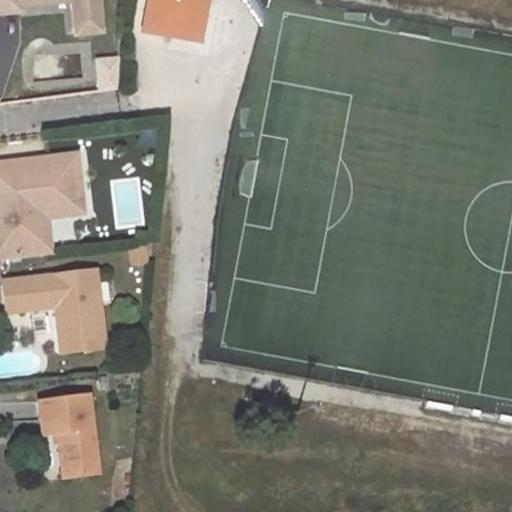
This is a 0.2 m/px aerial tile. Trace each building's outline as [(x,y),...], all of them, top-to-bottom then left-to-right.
[(93,33),(90,0),(0,0),(0,12),(13,11),(13,6),(12,0),(65,0),(65,2),(67,35),(93,33)] [(147,0),(143,25),(205,37),(211,0),(147,0)] [(98,93),(121,91),(119,57),(96,59),(98,93)] [(73,153),(0,161),(0,255),(3,255),(46,250),(43,216),(42,215),(31,216),(29,201),(40,189),(56,187),(57,196),(77,194),(73,153)] [(56,187),(40,189),(29,201),(31,216),(42,215),(43,216),(80,212),(77,194),(57,196),(56,187)] [(91,268),(0,279),(0,289),(2,310),(52,304),(57,350),(101,345),(91,268)] [(87,392),(37,399),(41,434),(55,432),(62,476),(98,471),(87,392)]
